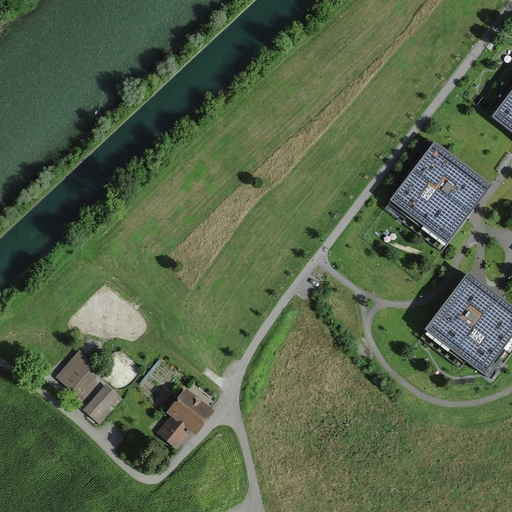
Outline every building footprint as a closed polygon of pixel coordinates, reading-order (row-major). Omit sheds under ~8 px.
[(511,91),(491,119),(511,134),(511,91)] [(492,185),(436,143),(433,146),(431,148),(430,150),(413,173),(395,197),(394,198),(392,200),(390,203),(447,245),(449,242),(450,241),(451,239),(469,216),(486,193),(488,191),(490,188),(492,185)] [(511,306),(498,297),(468,273),(425,330),(483,374),(511,336),(511,306)] [(95,384),(73,366),(61,380),(83,398),(95,384)] [(116,395),(106,387),(85,411),(94,419),(116,395)] [(173,415),(158,433),(176,448),(187,435),(180,430),(184,425),(195,434),(213,411),(186,390),(169,412),(173,415)]
